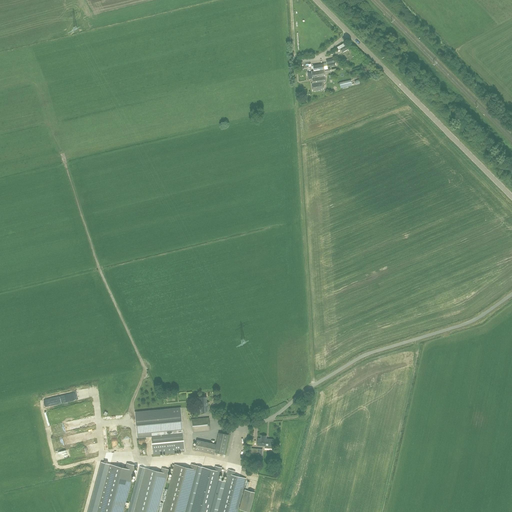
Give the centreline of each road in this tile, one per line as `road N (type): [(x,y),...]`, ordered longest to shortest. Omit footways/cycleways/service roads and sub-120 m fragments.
road 1 (tertiary): [(511,197),(315,0)]
road 2 (track): [(65,163),(96,264),(144,368),(128,418)]
